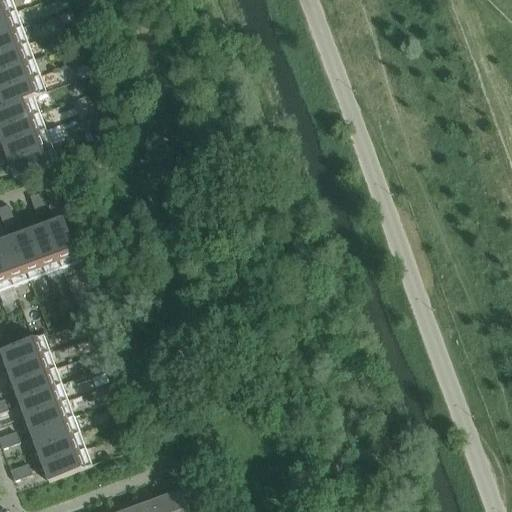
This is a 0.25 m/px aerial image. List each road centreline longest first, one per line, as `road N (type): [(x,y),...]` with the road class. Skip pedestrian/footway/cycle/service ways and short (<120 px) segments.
road 1 (unclassified): [(501,511),(309,0)]
road 2 (motorway): [(464,0),(511,124)]
